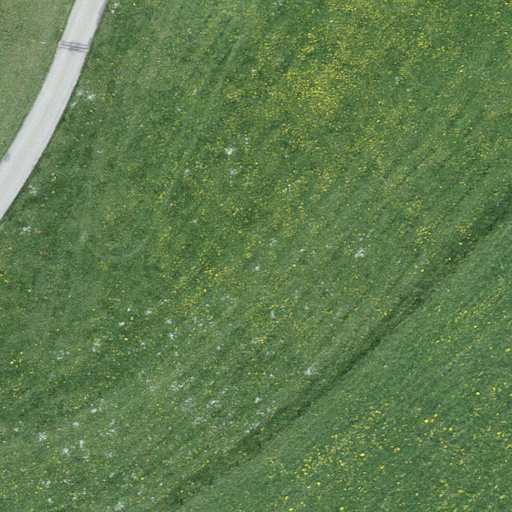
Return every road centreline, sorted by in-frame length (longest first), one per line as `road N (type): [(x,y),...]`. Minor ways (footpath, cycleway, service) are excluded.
road 1 (track): [(133,511),(202,475),(307,391),(511,190)]
road 2 (unclassified): [(93,0),(0,201)]
